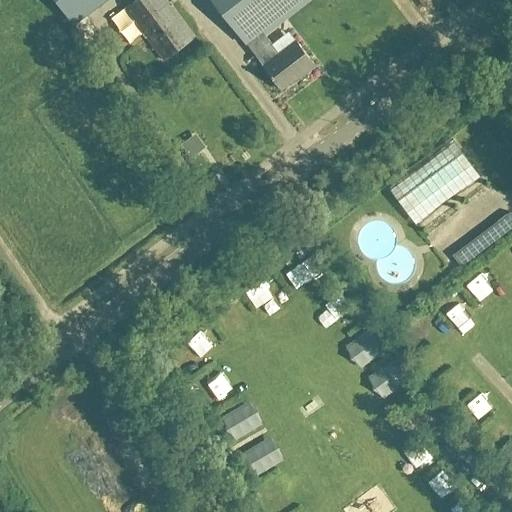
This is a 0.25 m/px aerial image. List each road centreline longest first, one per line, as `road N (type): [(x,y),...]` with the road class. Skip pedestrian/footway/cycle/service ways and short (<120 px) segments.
road 1 (tertiary): [(0,407),(511,15)]
road 2 (track): [(0,236),(77,348)]
